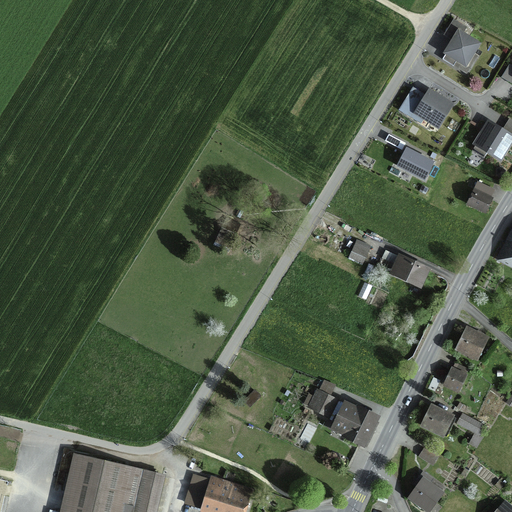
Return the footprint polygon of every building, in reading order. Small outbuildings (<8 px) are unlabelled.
[(452,42),(442,57),(461,69),(476,44),(460,34),(464,28),(452,21),(443,36),(452,42)] [(411,89),(398,109),(419,122),(422,118),(437,128),(452,105),(428,90),(424,97),(411,89)] [(511,140),(511,134),(488,120),(474,143),(500,159),(511,140)] [(433,161),(407,147),(398,165),(424,178),(433,161)] [(478,186),(469,207),(485,214),(494,192),(478,186)] [(239,223),(225,216),(217,233),(230,240),(239,223)] [(511,240),(502,262),(511,267),(511,240)] [(369,251),(357,245),(350,258),(363,264),(369,251)] [(429,274),(399,259),(392,274),(422,289),(429,274)] [(374,290),(364,285),(358,297),(368,302),(374,290)] [(471,332),(461,353),(477,361),(487,340),(471,332)] [(454,372),(447,389),(459,393),(466,377),(454,372)] [(252,392),(243,402),(249,408),(258,398),(252,392)] [(308,411),(330,422),(340,404),(317,393),(308,411)] [(347,404),(334,433),(366,448),(377,421),(379,418),(347,404)] [(453,418),(435,409),(426,427),(445,436),(453,418)] [(487,429),(463,417),(459,425),(477,433),(483,437),(487,429)] [(483,437),(477,433),(471,445),(477,448),(483,437)] [(436,459),(424,450),(420,456),(431,464),(436,459)] [(156,511),(164,482),(76,461),(63,511),(156,511)] [(246,511),(252,495),(198,477),(188,507),(203,511),(246,511)] [(423,480),(411,499),(430,511),(442,492),(423,480)]
